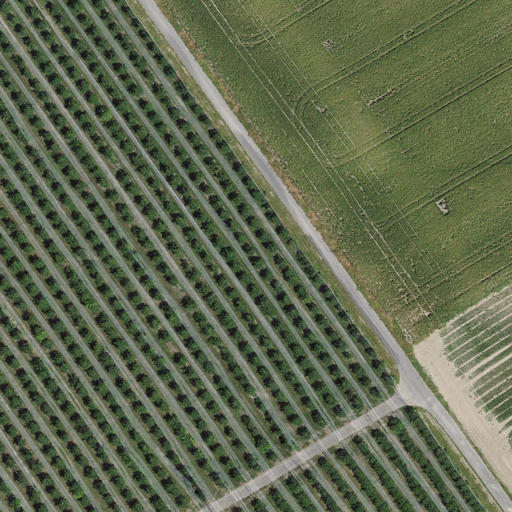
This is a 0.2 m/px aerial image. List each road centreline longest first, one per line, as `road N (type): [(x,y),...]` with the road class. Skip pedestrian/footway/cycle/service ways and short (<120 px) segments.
road 1 (track): [(420,388),(144,0)]
road 2 (track): [(508,511),(420,388),(206,511)]
